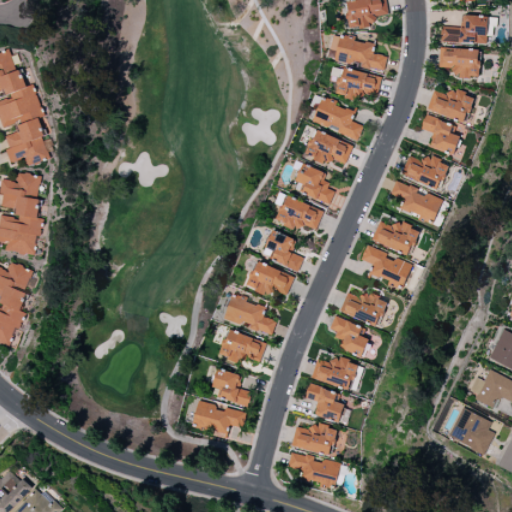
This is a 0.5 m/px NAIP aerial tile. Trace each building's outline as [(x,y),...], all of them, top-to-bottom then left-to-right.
[(349,0),(345,1),(349,29),(374,25),(373,17),(387,15),(384,0),(349,0)] [(487,43),(487,16),(464,16),(464,28),(441,27),(440,42),(487,43)] [(384,70),(386,56),(373,54),(374,44),(355,41),(355,38),(339,36),(337,48),(329,47),(327,59),(361,63),(360,67),(384,70)] [(438,67),(452,68),(452,76),(478,78),(479,50),(439,48),(438,67)] [(0,100),(0,121),(2,128),(15,124),(14,121),(42,112),(33,84),(26,86),(21,70),(17,71),(10,49),(0,52),(0,92),(5,91),(8,98),(0,100)] [(381,77),(342,68),(336,95),(362,100),(363,93),(377,96),(381,77)] [(426,109),(465,123),(474,97),(449,88),(446,96),(433,91),(426,109)] [(312,122),(358,140),(363,126),(351,121),(355,111),(321,98),(312,122)] [(430,149),(455,153),(458,135),(450,134),(452,121),(424,117),(422,131),(432,132),(430,149)] [(5,136),(9,148),(6,149),(9,162),(25,158),(27,165),(48,159),(42,137),(45,136),(40,118),(16,125),(18,132),(5,136)] [(345,165),(352,144),(314,131),(305,157),(323,163),(325,158),(345,165)] [(401,176),(439,189),(448,164),(423,155),(421,161),(408,156),(401,176)] [(322,180),(325,172),(302,163),(295,182),(301,184),(298,192),(329,204),(334,191),(327,188),(329,183),(322,180)] [(36,255),(40,219),(38,219),(41,198),(38,198),(41,176),(17,173),(16,181),(1,180),(0,186),(0,194),(3,194),(1,207),(16,209),(15,217),(0,215),(0,242),(6,243),(5,251),(36,255)] [(442,200),(416,190),(416,189),(395,180),(390,194),(403,199),(399,210),(433,223),(442,200)] [(323,211),(286,196),(277,219),(314,234),(323,211)] [(371,240),(409,256),(419,230),(395,220),(393,226),(379,221),(371,240)] [(298,271),(303,257),(291,253),(296,239),(272,230),(266,247),(275,250),(271,262),(298,271)] [(402,290),(412,265),(396,258),(366,247),(361,260),(372,264),(369,274),(389,282),(388,284),(402,290)] [(0,342),(9,346),(15,328),(20,330),(26,313),(21,311),(27,293),(25,293),(32,270),(10,262),(7,270),(0,267),(0,342)] [(287,295),(294,276),(256,262),(247,287),(270,296),(272,290),(287,295)] [(339,310),(376,328),(388,303),(362,291),(359,298),(347,293),(339,310)] [(224,318),(248,326),(247,328),(271,336),(276,321),(262,316),(265,308),(232,296),(224,318)] [(369,339),(359,335),(362,328),(335,316),(329,329),(337,332),(335,337),(343,340),(339,348),(361,357),(369,339)] [(489,360),(511,369),(511,334),(501,330),(489,360)] [(266,342),(227,331),(220,357),(237,362),(238,357),(260,363),(266,342)] [(311,378),(350,390),(358,364),(333,356),(331,362),(317,358),(311,378)] [(220,398),(248,406),(251,392),(239,389),(242,376),(217,369),(212,387),(222,389),(220,398)] [(469,391),(476,394),(474,400),(494,408),(499,397),(511,402),(511,380),(488,371),(484,381),(475,377),(469,391)] [(305,398),(320,403),(316,416),(339,423),(347,397),(309,385),(305,398)] [(246,413),(198,401),(191,428),(226,437),(229,425),(242,428),(246,413)] [(494,433),(488,430),(492,421),(462,408),(448,438),(485,454),(494,433)] [(296,427),(291,446),(331,456),(337,429),(312,423),(310,430),(296,427)] [(340,463),(322,459),(322,460),(291,453),(288,466),(302,469),(300,480),(335,487),(340,463)] [(0,511),(8,511),(31,489),(11,468),(1,478),(0,476),(0,511)] [(14,511),(59,511),(63,509),(53,499),(49,503),(36,490),(14,511)]
